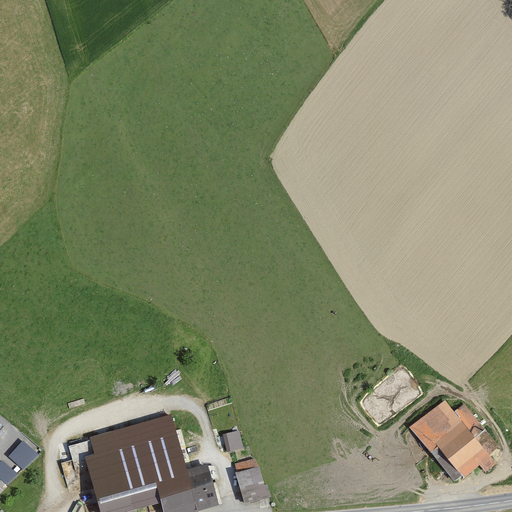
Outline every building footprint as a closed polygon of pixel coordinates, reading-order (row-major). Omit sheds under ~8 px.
[(449,397),(413,426),(458,481),(481,463),(487,470),(497,462),(491,455),(501,446),(465,402),(457,408),(449,397)] [(173,412),(109,431),(132,508),(196,489),(173,412)] [(227,450),(244,446),(240,428),(223,432),(227,450)] [(23,438),(8,454),(24,468),(39,452),(23,438)] [(260,455),(235,461),(244,501),(268,496),(260,455)] [(2,458),(0,460),(0,476),(8,483),(18,472),(2,458)]
